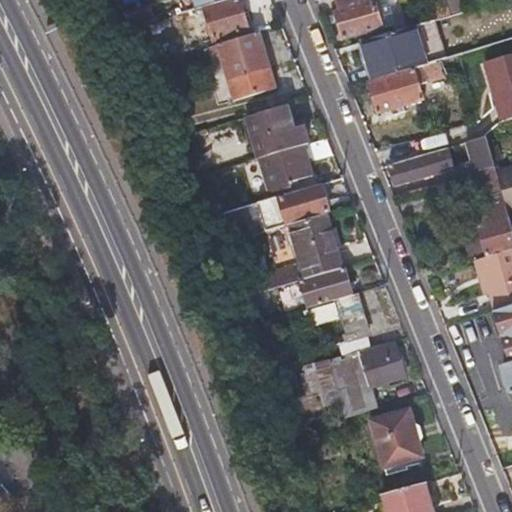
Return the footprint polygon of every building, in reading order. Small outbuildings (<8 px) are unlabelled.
[(245,30),(238,4),(236,0),(223,0),(201,6),(210,40),(245,30)] [(342,39),(361,33),(380,27),(375,10),(408,0),(337,0),(339,8),(333,10),(342,39)] [(444,0),(449,14),(459,11),(456,0),(444,0)] [(425,65),(420,45),(414,25),(360,41),(373,81),(414,68),(425,65)] [(274,88),(256,32),(216,44),(206,47),(208,54),(219,51),(233,101),(274,88)] [(492,91),(497,106),(502,121),(511,117),(511,53),(490,60),(499,88),(492,91)] [(414,68),(419,84),(466,69),(461,54),(425,65),(414,68)] [(499,88),(490,60),(483,62),(492,91),(499,88)] [(414,68),(373,81),(368,82),(378,113),(424,99),(419,84),(414,68)] [(207,85),(203,70),(154,84),(178,137),(190,133),(173,96),(207,85)] [(307,144),(304,133),(301,122),(297,123),(291,102),(243,117),(257,159),(258,158),(303,145),(307,144)] [(463,176),(495,167),(486,139),(460,145),(466,166),(460,168),(462,177),(463,176)] [(311,175),(303,145),(258,158),(269,192),(290,187),(289,181),(311,175)] [(454,168),(451,158),(448,149),(389,164),(395,185),(454,168)] [(511,165),(496,170),(509,212),(511,210),(511,165)] [(511,221),(509,212),(496,170),(495,167),(463,176),(482,235),(488,257),(511,249),(511,221)] [(287,224),(322,214),(327,213),(319,185),(257,203),(264,231),(287,224)] [(224,212),(244,207),(241,193),(220,199),(224,212)] [(339,268),(322,214),(287,224),(299,262),(242,278),(249,294),(298,280),(339,268)] [(465,241),(472,261),(476,260),(488,257),(482,235),(465,241)] [(511,304),(511,249),(488,257),(476,260),(480,275),(486,274),(492,292),(497,309),(511,304)] [(323,303),(351,295),(342,268),(339,268),(298,280),(307,308),(323,303)] [(486,274),(480,275),(486,294),(492,292),(486,274)] [(353,295),(351,295),(323,303),(330,323),(341,320),(350,348),(367,343),(353,295)] [(326,363),(341,358),(336,342),(308,350),(320,387),(333,383),(326,363)] [(393,343),(360,353),(341,358),(326,363),(333,383),(344,420),(377,410),(370,387),(404,376),(393,343)] [(408,412),(389,417),(371,422),(383,468),(420,458),(408,412)] [(385,511),(431,511),(424,483),(381,495),(385,511)]
